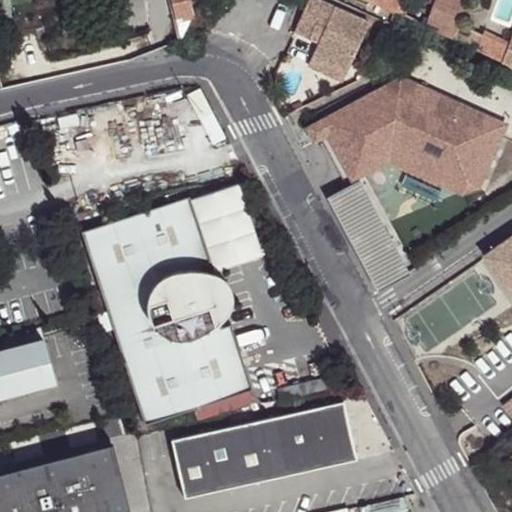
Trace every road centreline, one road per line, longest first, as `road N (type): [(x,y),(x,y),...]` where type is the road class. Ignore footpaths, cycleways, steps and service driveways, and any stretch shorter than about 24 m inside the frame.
road 1 (residential): [(357,325),(233,94),(201,50),(0,106)]
road 2 (residential): [(457,511),(357,325)]
road 3 (residential): [(511,221),(357,325)]
